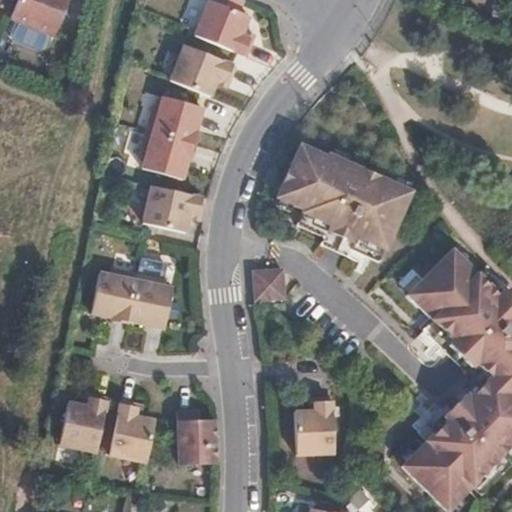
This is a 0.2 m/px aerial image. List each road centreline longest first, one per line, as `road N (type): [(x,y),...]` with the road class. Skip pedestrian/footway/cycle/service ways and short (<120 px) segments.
road 1 (residential): [(238,511),(241,438),(222,205),(253,134),(347,14)]
road 2 (unknown): [(233,371),(99,363)]
